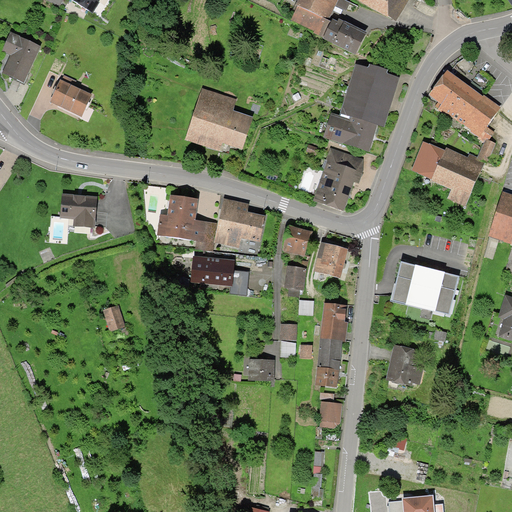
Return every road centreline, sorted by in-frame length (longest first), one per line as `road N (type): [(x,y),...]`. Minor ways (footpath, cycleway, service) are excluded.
road 1 (tertiary): [(10,126),(35,147),(69,159),(225,184),(342,224),(363,220)]
road 2 (tertiary): [(363,220),(369,258),(343,511)]
road 3 (tertiary): [(363,220),(377,203),(425,70),(457,39)]
